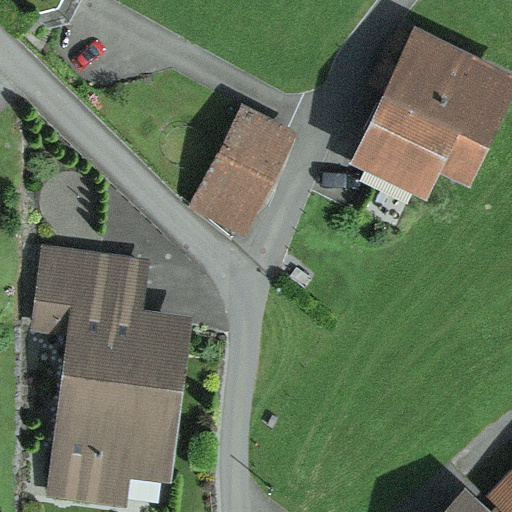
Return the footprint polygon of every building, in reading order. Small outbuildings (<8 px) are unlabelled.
[(415,33),(390,88),(482,130),(507,75),(415,33)] [(464,168),(482,130),(390,88),(362,149),(423,177),(433,155),(464,168)] [(248,98),(208,202),(265,224),(305,120),(248,98)] [(176,254),(53,238),(42,321),(82,326),(61,490),(184,506),(209,313),(169,307),(176,254)] [(511,511),(511,480),(499,495),(467,466),(424,511),(511,511)]
